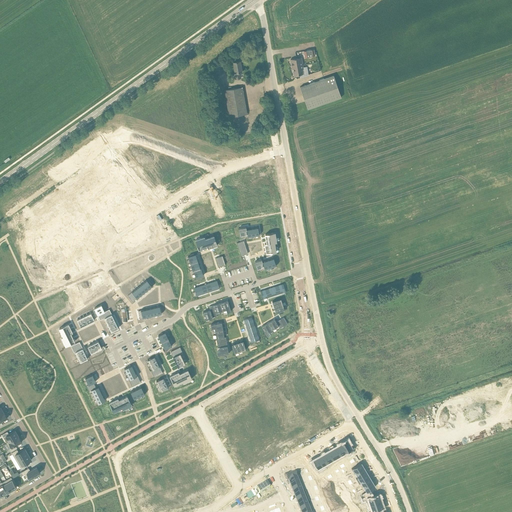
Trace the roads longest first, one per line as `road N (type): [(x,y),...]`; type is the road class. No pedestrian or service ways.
road 1 (unclassified): [(408,511),(332,375),(285,150)]
road 2 (secondary): [(0,182),(255,0)]
road 3 (residential): [(276,152),(223,169),(124,133),(45,188)]
road 4 (residential): [(405,295),(374,106)]
road 5 (residential): [(474,454),(405,295)]
road 6 (residential): [(297,271),(188,306),(142,334)]
road 7 (residential): [(0,504),(50,476),(0,389)]
road 8 (unclassified): [(285,150),(259,0)]
road 9 (residential): [(374,106),(511,55)]
road 10 (residential): [(126,501),(113,455),(193,410)]
road 11 (residential): [(193,410),(308,344)]
road 12 (residential): [(374,106),(368,81),(322,10),(337,0)]
road 13 (residential): [(276,152),(297,271)]
